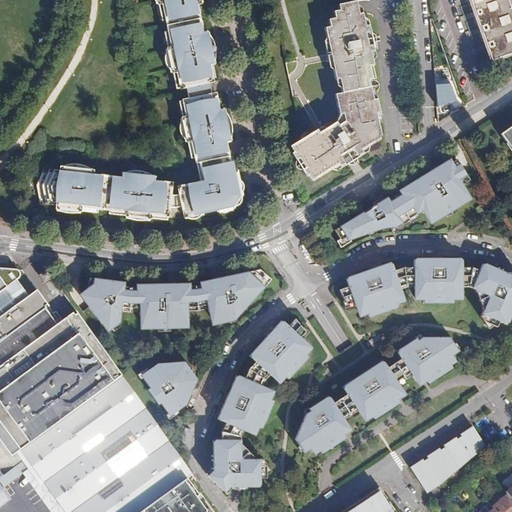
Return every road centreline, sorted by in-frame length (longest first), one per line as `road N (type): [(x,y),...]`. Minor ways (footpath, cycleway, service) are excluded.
road 1 (tertiary): [(278,233),(234,253),(162,262),(0,243)]
road 2 (residential): [(306,289),(234,347),(191,444),(206,486),(228,511)]
road 3 (tertiary): [(511,91),(278,233)]
road 4 (residential): [(232,0),(278,233)]
road 5 (residential): [(511,258),(486,246),(393,246),(306,289)]
road 6 (residential): [(386,467),(511,376)]
